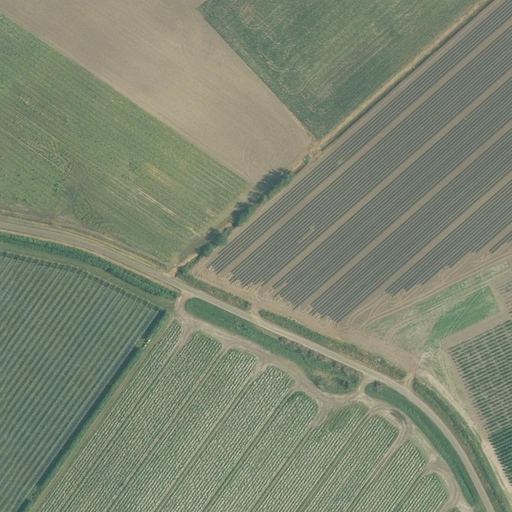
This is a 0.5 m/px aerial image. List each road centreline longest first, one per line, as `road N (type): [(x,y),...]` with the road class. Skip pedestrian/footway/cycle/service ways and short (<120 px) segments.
road 1 (unclassified): [(491,511),(466,460),(404,390),(79,238),(0,223)]
road 2 (track): [(187,288),(33,511)]
